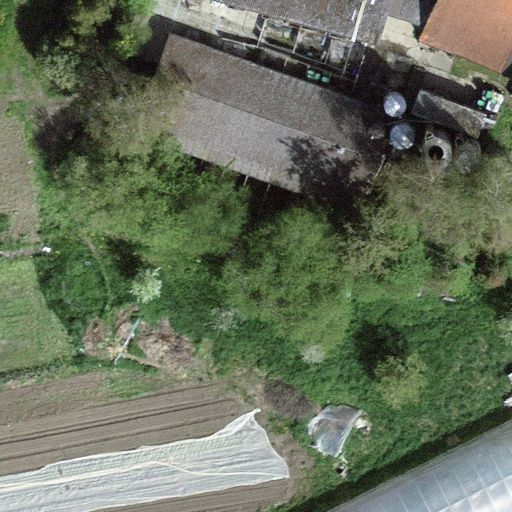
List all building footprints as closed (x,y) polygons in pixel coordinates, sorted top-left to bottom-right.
[(235,0),(377,39),(386,7),(402,12),(405,0),(235,0)] [(511,0),(430,0),(417,32),(511,72),(511,78),(511,79),(511,0)] [(406,109),(169,29),(134,130),(371,210),(406,109)] [(112,361),(335,454),(355,407),(132,313),(112,361)] [(511,511),(511,417),(322,511),(511,511)]
